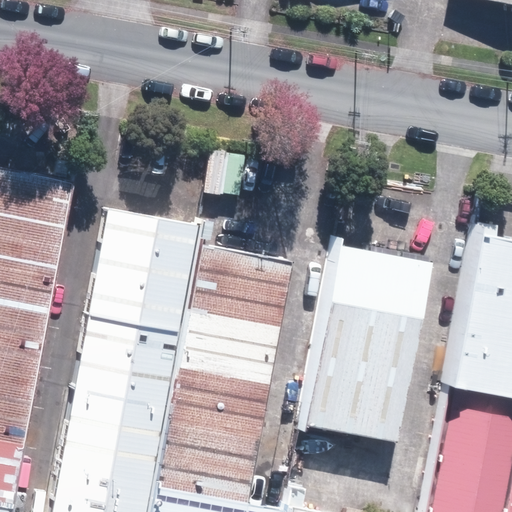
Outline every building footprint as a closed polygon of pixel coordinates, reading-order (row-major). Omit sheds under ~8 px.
[(511,0),(440,0),(511,13),(511,0)] [(0,511),(61,187),(0,175),(0,511)] [(144,511),(196,233),(94,215),(39,511),(144,511)] [(493,223),(471,219),(440,382),(449,383),(511,395),(511,237),(491,234),(493,223)] [(424,259),(330,242),(293,428),(298,428),(299,423),(390,438),(424,259)] [(283,260),(194,244),(144,511),(236,511),(238,502),(283,260)] [(511,511),(511,395),(449,383),(423,511),(511,511)]
